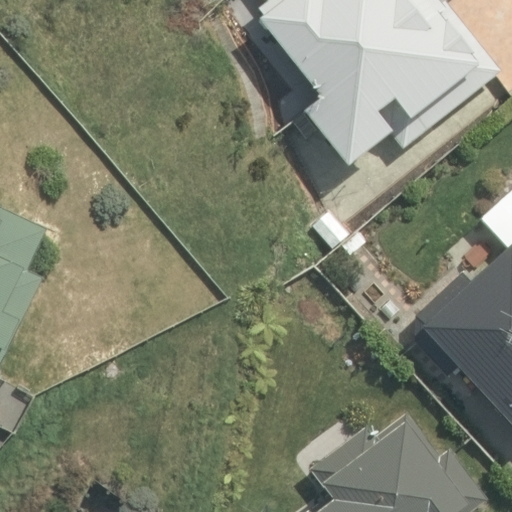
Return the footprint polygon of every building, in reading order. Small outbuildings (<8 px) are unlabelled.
[(271,0),(259,10),(264,16),(258,21),(320,99),(303,112),(346,167),(388,134),(401,149),(498,72),(447,7),(454,2),(452,0),(271,0)] [(0,348),(35,273),(21,266),(41,222),(0,203),(0,348)] [(329,250),(347,234),(326,211),(309,227),(329,250)] [(511,243),(472,280),(462,270),(411,316),(511,425),(511,243)] [(305,511),(465,511),(484,498),(447,450),(435,458),(405,419),(373,443),(361,427),(307,468),(328,495),(305,511)]
